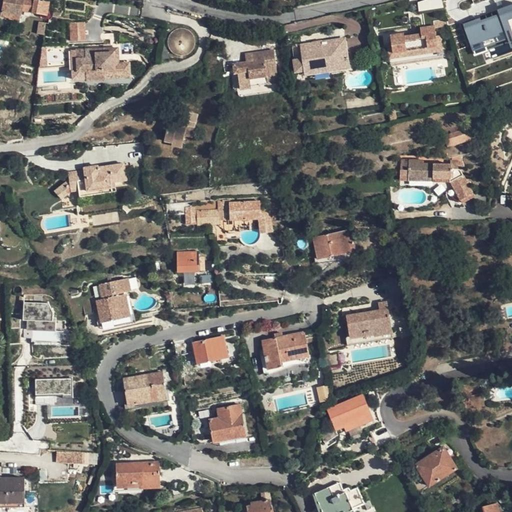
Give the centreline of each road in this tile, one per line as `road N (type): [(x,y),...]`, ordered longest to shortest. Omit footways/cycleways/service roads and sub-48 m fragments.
road 1 (residential): [(305,511),(287,479),(204,468),(137,440),(110,413),(105,381),(108,362),(135,340),(312,304)]
road 2 (residential): [(157,0),(159,14),(197,24),(197,58),(154,72),(69,138),(0,150)]
road 3 (residential): [(511,476),(486,477),(452,415),(399,427),(387,413),(411,389),(511,360)]
road 4 (residential): [(165,0),(281,22),(376,0)]
